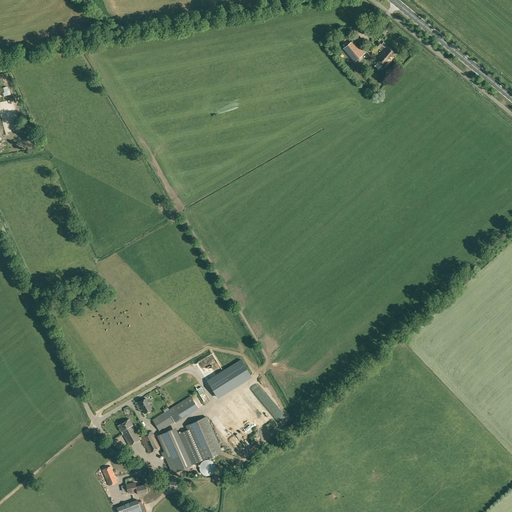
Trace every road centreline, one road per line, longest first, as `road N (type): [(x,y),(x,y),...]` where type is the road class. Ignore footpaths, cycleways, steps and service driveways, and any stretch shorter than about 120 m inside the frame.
road 1 (track): [(167,479),(240,475),(511,231)]
road 2 (unclassified): [(201,511),(95,422),(0,223)]
road 3 (track): [(308,0),(0,60)]
road 4 (primary): [(511,97),(393,0)]
